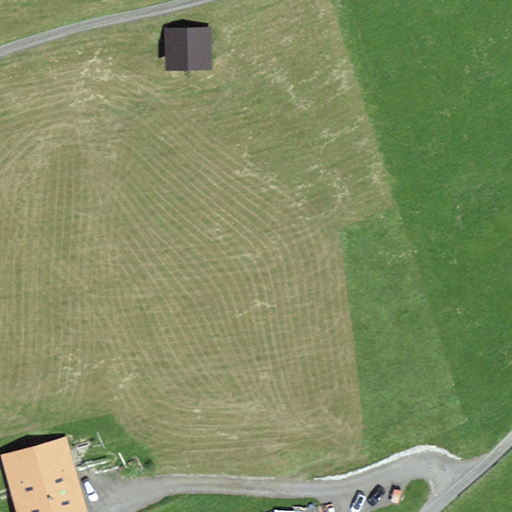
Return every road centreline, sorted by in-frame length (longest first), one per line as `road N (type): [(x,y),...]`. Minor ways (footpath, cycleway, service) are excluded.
road 1 (track): [(68,427),(94,442),(128,492),(176,484),(360,511)]
road 2 (track): [(0,58),(221,0)]
